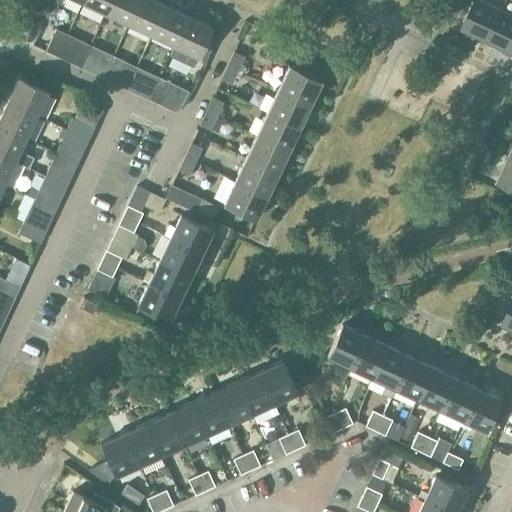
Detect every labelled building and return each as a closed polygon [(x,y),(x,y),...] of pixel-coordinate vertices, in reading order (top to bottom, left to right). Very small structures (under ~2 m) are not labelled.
[(111,0),(82,0),(82,1),(106,13),(111,0)] [(139,0),(111,0),(106,13),(129,23),(139,0)] [(155,0),(139,0),(129,23),(152,34),(165,5),(155,0)] [(486,42),(502,11),(479,0),(475,0),(461,30),(486,42)] [(165,5),(152,34),(175,45),(188,16),(165,5)] [(511,15),(502,11),(486,42),(511,54),(511,52),(511,15)] [(170,55),(193,66),(194,63),(198,57),(205,43),(207,39),(212,27),(188,16),(175,45),(170,55)] [(57,56),(67,33),(56,27),(45,50),(57,56)] [(79,38),(67,33),(57,56),(68,61),(79,38)] [(205,43),(198,57),(206,60),(215,42),(207,39),(205,43)] [(103,78),(114,55),(102,49),(91,72),(103,78)] [(228,65),(239,71),(245,57),(234,51),(228,65)] [(125,60),(114,55),(103,78),(115,83),(125,60)] [(239,71),(228,65),(221,79),(232,84),(239,71)] [(277,90),(309,105),(320,81),(288,66),(277,90)] [(149,99),(160,77),(148,71),(138,94),(149,99)] [(160,77),(149,99),(160,105),(171,82),(160,77)] [(18,78),(7,101),(36,115),(47,91),(18,78)] [(309,105),(277,90),(266,113),(298,128),(309,105)] [(213,97),(206,111),(218,116),(224,102),(213,97)] [(7,101),(0,115),(0,125),(26,138),(36,115),(7,101)] [(206,111),(200,124),(211,129),(218,116),(206,111)] [(130,113),(126,123),(141,130),(145,121),(130,113)] [(298,128),(266,113),(256,136),(288,151),(298,128)] [(72,118),(67,130),(88,140),(94,128),(72,118)] [(0,125),(0,154),(15,161),(28,167),(33,157),(20,150),(26,138),(0,125)] [(88,140),(67,130),(62,141),(83,151),(88,140)] [(256,136),(245,159),(277,174),(288,151),(256,136)] [(192,142),(185,156),(196,162),(203,148),(192,142)] [(0,154),(0,182),(4,184),(15,161),(0,154)] [(196,162),(185,156),(179,170),(190,175),(196,162)] [(511,158),(508,157),(496,184),(511,191),(511,158)] [(245,159),(234,182),(266,197),(277,174),(245,159)] [(45,175),(67,185),(72,174),(51,164),(45,175)] [(67,185),(45,175),(40,187),(61,197),(67,185)] [(266,197),(234,182),(223,205),(255,220),(266,197)] [(188,192),(182,205),(197,212),(203,199),(188,192)] [(122,216),(137,223),(141,214),(127,207),(122,216)] [(29,210),(24,222),(45,232),(51,220),(29,210)] [(169,236),(169,238),(200,253),(212,230),(180,215),(169,236)] [(137,223),(122,216),(117,226),(132,233),(137,223)] [(45,232),(24,222),(19,233),(40,243),(45,232)] [(169,238),(158,260),(190,275),(200,253),(169,238)] [(101,260),(115,267),(120,258),(105,251),(101,260)] [(115,267),(101,260),(96,270),(110,277),(115,267)] [(158,260),(147,283),(179,298),(190,275),(158,260)] [(10,269),(2,286),(16,292),(24,276),(10,269)] [(179,298),(147,283),(136,306),(168,321),(179,298)] [(14,298),(0,290),(0,304),(9,309),(14,298)] [(89,302),(86,309),(98,316),(102,309),(89,302)] [(511,331),(511,302),(501,326),(511,331)] [(351,367),(365,336),(342,325),(328,356),(351,367)] [(365,336),(351,367),(373,378),(388,346),(365,336)] [(388,346),(373,378),(386,384),(381,394),(391,398),(395,388),(410,357),(388,346)] [(433,367),(410,357),(395,388),(418,399),(433,367)] [(282,361),(259,372),(273,404),(296,393),(282,361)] [(455,378),(433,367),(418,399),(440,409),(455,378)] [(273,404),(259,372),(236,382),(251,414),(273,404)] [(478,388),(455,378),(440,409),(463,420),(478,388)] [(236,382),(213,392),(228,424),(251,414),(236,382)] [(501,399),(478,388),(463,420),(486,431),(501,399)] [(213,392),(191,402),(205,434),(228,424),(213,392)] [(191,402),(168,412),(183,445),(205,434),(191,402)] [(345,408),(336,412),(343,428),(352,423),(345,408)] [(376,431),(383,415),(374,411),(366,427),(376,431)] [(168,412),(146,423),(160,455),(183,445),(168,412)] [(343,428),(336,412),(326,417),(333,432),(343,428)] [(383,415),(376,431),(385,435),(392,420),(383,415)] [(407,422),(400,437),(407,441),(414,426),(407,422)] [(146,423),(123,433),(138,465),(160,455),(146,423)] [(287,434),(294,450),(304,446),(296,430),(287,434)] [(420,452),(428,436),(418,432),(411,447),(420,452)] [(138,465),(123,433),(100,443),(114,475),(138,465)] [(294,450),(287,434),(278,438),(285,454),(294,450)] [(428,436),(420,452),(430,456),(438,441),(428,436)] [(466,454),(458,450),(450,447),(443,462),(458,469),(466,454)] [(242,455),(249,471),(259,466),(251,450),(242,455)] [(249,471),(242,455),(232,459),(239,475),(249,471)] [(379,458),(372,474),(382,478),(389,463),(379,458)] [(196,475),(204,491),(213,487),(206,471),(196,475)] [(204,491),(196,475),(187,480),(194,496),(204,491)] [(419,495),(424,497),(424,498),(453,511),(456,511),(467,490),(435,475),(427,492),(421,489),(419,495)] [(362,497),(377,503),(381,494),(366,487),(362,497)] [(155,494),(162,510),(172,506),(165,490),(155,494)] [(62,511),(100,511),(103,506),(71,491),(62,511)] [(157,511),(162,510),(155,494),(145,499),(151,511),(157,511)] [(372,511),(377,503),(362,497),(357,506),(369,511),(372,511)] [(453,511),(424,498),(417,511),(453,511)]
